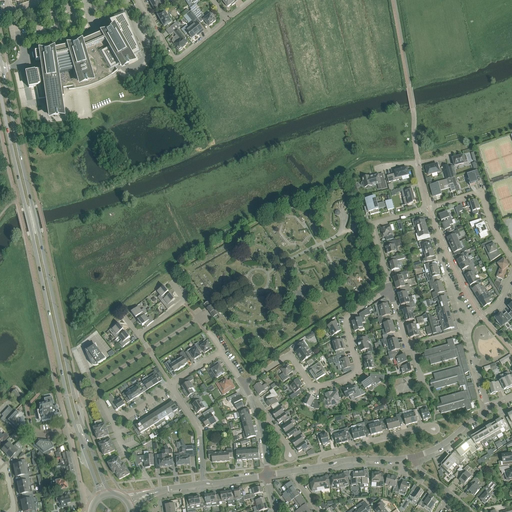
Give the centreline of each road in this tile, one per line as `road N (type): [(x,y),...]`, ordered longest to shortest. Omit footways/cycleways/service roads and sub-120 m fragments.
road 1 (secondary): [(0,91),(77,430)]
road 2 (secondary): [(73,393),(0,57)]
road 3 (residential): [(243,383),(288,356),(315,386),(353,373),(345,320),(389,289)]
road 4 (residential): [(389,289),(373,223),(429,208)]
road 5 (residential): [(319,466),(320,457),(433,429)]
road 6 (residential): [(429,208),(481,194),(511,257)]
